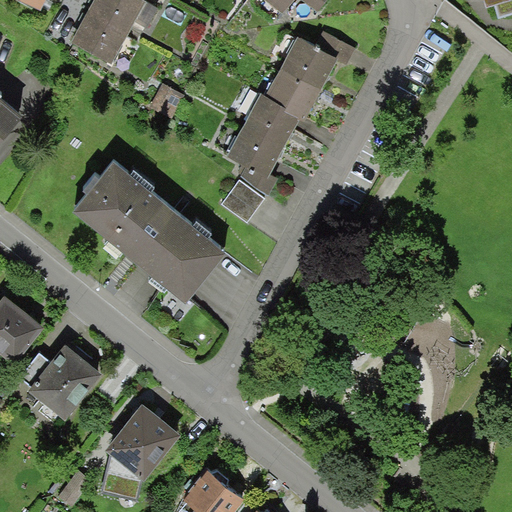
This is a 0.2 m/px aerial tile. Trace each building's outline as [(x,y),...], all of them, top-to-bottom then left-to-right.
[(19,0),(39,9),(43,0),(19,0)] [(145,2),(141,0),(93,0),(78,27),(70,41),(110,63),(145,2)] [(263,0),(283,14),(293,0),(263,0)] [(511,0),(484,0),(485,2),(495,2),(498,16),(511,11),(511,0)] [(338,59),(297,36),(263,96),(304,119),(315,98),(328,76),(338,59)] [(301,119),(260,97),(227,156),(269,178),(282,154),(293,134),(301,119)] [(0,143),(20,121),(0,104),(0,143)] [(227,254),(114,160),(73,212),(185,303),(227,254)] [(258,194),(229,173),(209,200),(238,221),(258,194)] [(40,324),(0,296),(0,350),(15,361),(40,324)] [(105,371),(69,343),(29,392),(65,421),(105,371)] [(180,433),(141,405),(107,451),(145,480),(180,433)] [(224,488),(208,475),(188,499),(203,511),(230,511),(240,501),(224,488)]
